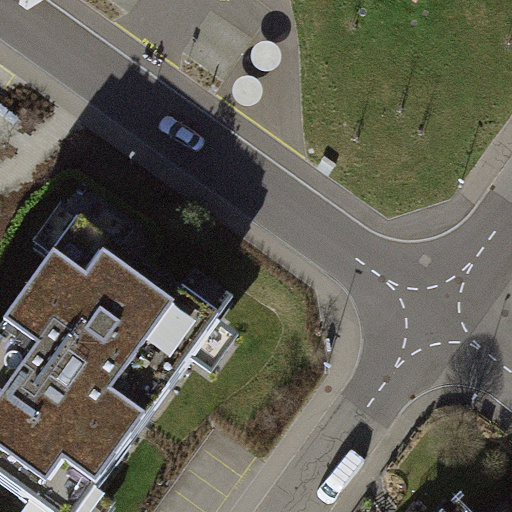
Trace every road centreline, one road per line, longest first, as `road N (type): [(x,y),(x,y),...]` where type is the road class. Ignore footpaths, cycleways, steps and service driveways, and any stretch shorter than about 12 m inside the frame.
road 1 (residential): [(0,13),(100,92),(435,316)]
road 2 (residential): [(291,511),(435,316)]
road 3 (residential): [(435,316),(511,204)]
